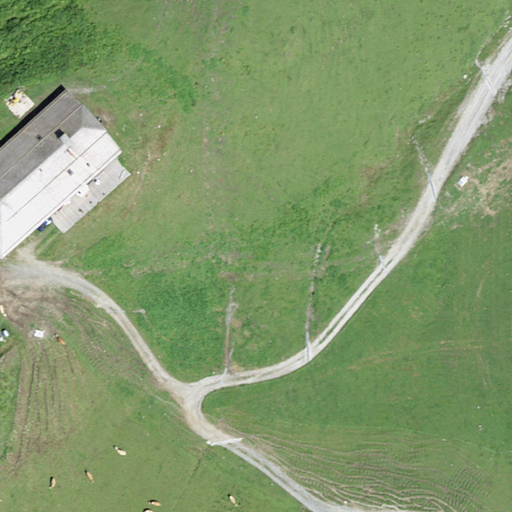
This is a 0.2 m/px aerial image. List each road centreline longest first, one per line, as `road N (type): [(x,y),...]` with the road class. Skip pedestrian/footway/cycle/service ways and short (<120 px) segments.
road 1 (track): [(511,48),(411,233),(327,335),(284,367),(189,392)]
road 2 (track): [(189,392),(152,364),(127,325),(84,286),(0,275)]
road 3 (track): [(331,511),(210,434)]
road 4 (track): [(172,511),(210,434),(189,392)]
